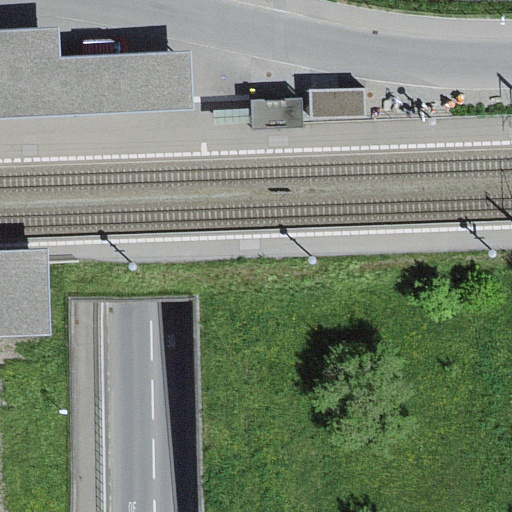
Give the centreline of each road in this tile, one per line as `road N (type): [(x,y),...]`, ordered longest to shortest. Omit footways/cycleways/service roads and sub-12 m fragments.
road 1 (tertiary): [(156,511),(153,308),(133,0)]
road 2 (residential): [(511,61),(440,63),(164,0)]
